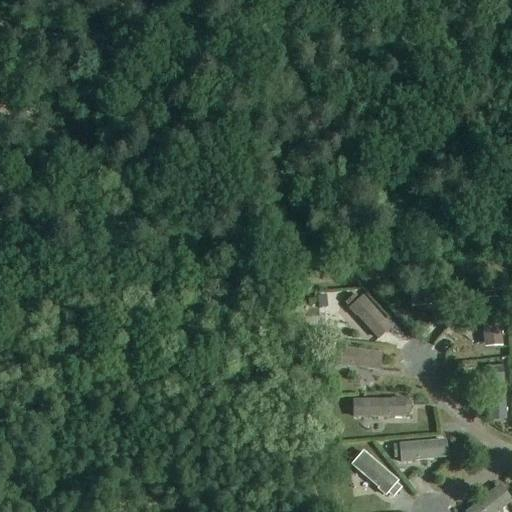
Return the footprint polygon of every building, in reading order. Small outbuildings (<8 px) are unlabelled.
[(457,286),(413,293),(414,310),(460,306),(459,302),(466,301),(466,296),(464,286),(458,287),(457,286)] [(502,347),(499,299),(495,299),(495,293),(484,294),(484,300),(481,300),(485,348),(502,347)] [(349,310),(378,341),(391,329),(362,297),(360,299),(355,295),(346,304),(350,308),(349,310)] [(382,354),(339,348),(338,350),(332,349),(331,361),(337,362),(336,366),(379,372),(382,354)] [(491,422),(508,421),(505,375),(504,375),(504,367),(488,368),(489,376),(488,376),(491,422)] [(353,401),(353,418),(405,418),(405,413),(411,413),(411,402),(353,401)] [(399,445),(400,462),(447,459),(446,441),(399,445)] [(352,466),(385,497),(398,484),(364,453),(352,466)] [(466,511),(499,511),(511,502),(499,486),(466,511)]
